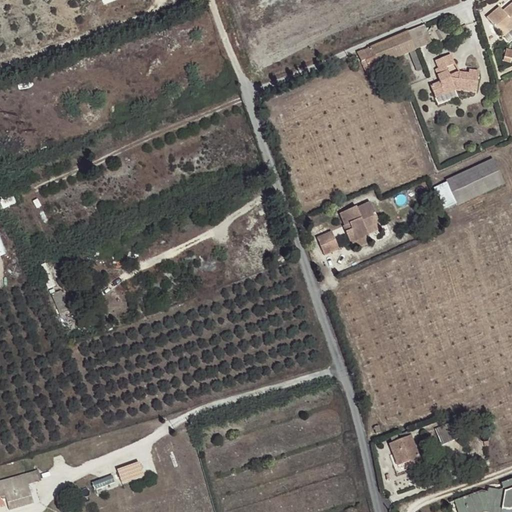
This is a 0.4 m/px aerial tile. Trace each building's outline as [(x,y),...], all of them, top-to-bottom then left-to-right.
[(487,19),(498,32),(510,22),(511,24),(511,4),(502,12),(499,8),(487,19)] [(511,24),(510,22),(498,32),(500,36),(511,25),(511,24)] [(408,32),(416,51),(432,44),(424,26),(408,32)] [(407,54),(416,51),(408,32),(408,31),(400,35),(407,54)] [(407,54),(400,35),(356,53),(367,76),(389,67),(387,62),(407,54)] [(511,53),(511,52),(505,51),(503,61),(509,63),(511,53)] [(452,54),(436,60),(439,68),(435,70),(440,83),(431,86),(435,99),(456,91),(476,92),(478,71),(467,70),(467,74),(460,74),(452,77),(448,66),(456,63),(452,54)] [(492,159),(445,181),(457,206),(504,184),(492,159)] [(370,202),(340,215),(344,226),(343,227),(351,247),(355,249),(371,242),(368,235),(381,229),(370,202)] [(331,234),(318,239),(324,255),(338,249),(331,234)] [(451,423),(435,429),(441,446),(457,439),(451,423)] [(397,466),(405,463),(409,461),(411,465),(421,461),(411,436),(389,445),(397,466)] [(117,470),(119,475),(141,468),(139,462),(117,470)] [(141,468),(119,475),(122,483),(144,476),(141,468)] [(25,474),(0,481),(0,497),(4,497),(9,511),(34,504),(25,474)] [(97,491),(118,486),(116,475),(94,480),(97,491)] [(493,511),(494,509),(500,509),(500,511),(511,511),(511,479),(501,483),(503,490),(488,489),(487,492),(481,491),(454,501),(457,511),(493,511)]
